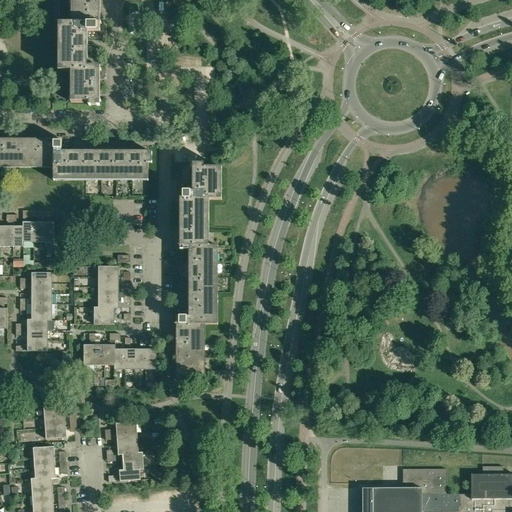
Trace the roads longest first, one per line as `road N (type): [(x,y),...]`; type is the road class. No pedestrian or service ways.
road 1 (secondary): [(351,100),(307,163),(276,239),(259,338),(246,511)]
road 2 (secondary): [(269,511),(277,399),(309,233),(337,168),(372,124)]
road 3 (residential): [(160,311),(164,116),(112,116)]
